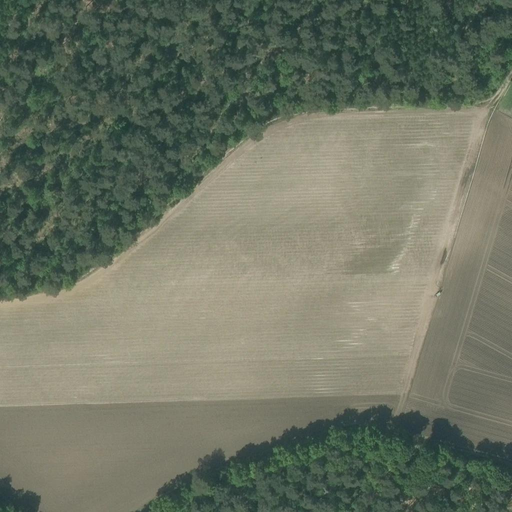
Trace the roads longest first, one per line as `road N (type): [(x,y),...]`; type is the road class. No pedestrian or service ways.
road 1 (track): [(350,511),(374,444),(373,424),(199,475),(145,511)]
road 2 (track): [(216,160),(277,0)]
road 3 (track): [(373,424),(511,464)]
